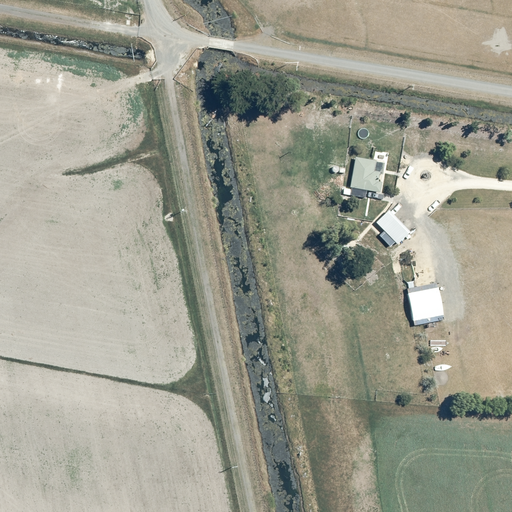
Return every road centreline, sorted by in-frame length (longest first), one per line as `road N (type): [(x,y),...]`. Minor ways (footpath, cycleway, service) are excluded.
road 1 (unclassified): [(253,511),(159,33)]
road 2 (unclassified): [(511,91),(159,33)]
road 3 (unclassified): [(159,33),(0,6)]
